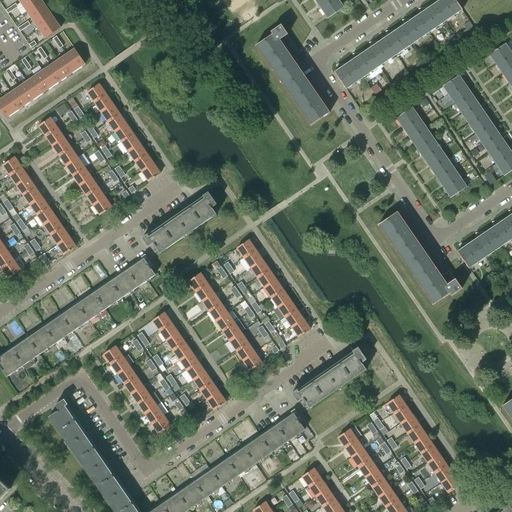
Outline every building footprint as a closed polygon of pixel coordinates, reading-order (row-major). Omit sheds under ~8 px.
[(24,0),(20,3),(27,12),(42,1),(41,0),(24,0)] [(313,0),(320,9),(332,0),(313,0)] [(344,7),(338,0),(332,0),(320,9),(327,19),(344,7)] [(454,0),(440,0),(433,5),(445,22),(462,10),(454,0)] [(27,12),(33,21),(48,10),(42,1),(27,12)] [(433,5),(417,16),(429,33),(445,22),(433,5)] [(48,10),(33,21),(39,29),(54,19),(48,10)] [(417,16),(400,27),(412,44),(429,33),(417,16)] [(39,29),(45,39),(61,28),(54,19),(39,29)] [(466,29),(460,33),(463,37),(474,30),(469,21),(464,25),(466,29)] [(256,46),(310,126),(327,114),(329,113),(283,45),(289,41),(290,40),(287,35),(288,35),(288,34),(281,25),(271,32),(272,34),(256,46)] [(400,27),(384,38),(396,56),(412,44),(400,27)] [(453,35),(447,39),(451,45),(457,41),(453,35)] [(384,38),(367,50),(379,67),(396,56),(384,38)] [(489,55),(496,65),(511,54),(511,53),(506,44),(489,55)] [(75,49),(66,55),(77,70),(85,64),(75,49)] [(367,50),(351,61),(363,78),(379,67),(367,50)] [(511,54),(496,65),(503,75),(511,68),(511,54)] [(66,55),(58,60),(69,75),(77,70),(66,55)] [(58,60),(51,65),(61,81),(69,75),(58,60)] [(363,78),(351,61),(334,72),(346,90),(363,78)] [(53,86),(61,81),(51,65),(43,71),(53,86)] [(511,68),(503,75),(509,85),(511,83),(511,68)] [(35,76),(45,92),(53,86),(43,71),(35,76)] [(449,97),(466,86),(459,75),(442,87),(449,97)] [(37,97),(45,92),(35,76),(27,82),(37,97)] [(37,97),(27,82),(19,87),(29,103),(37,97)] [(87,92),(94,102),(106,94),(99,84),(87,92)] [(375,86),(371,89),(375,95),(379,92),(375,86)] [(473,95),(466,86),(449,97),(456,107),(473,95)] [(19,87),(11,92),(21,108),(29,103),(19,87)] [(70,99),(74,108),(90,100),(86,91),(70,99)] [(14,113),(21,108),(11,92),(3,98),(14,113)] [(113,104),(106,94),(94,102),(101,112),(113,104)] [(480,105),(473,95),(456,107),(463,117),(480,105)] [(3,98),(0,99),(0,111),(5,119),(14,113),(3,98)] [(423,108),(429,105),(425,99),(420,102),(423,108)] [(61,116),(69,111),(65,104),(56,109),(61,116)] [(101,112),(108,122),(120,114),(113,104),(101,112)] [(470,127),(486,115),(480,105),(463,117),(470,127)] [(396,119),(403,129),(419,117),(412,107),(396,119)] [(126,124),(120,114),(108,122),(114,132),(126,124)] [(486,115),(470,127),(475,135),(477,137),(493,125),(486,115)] [(426,127),(419,117),(403,129),(409,139),(426,127)] [(38,126),(45,136),(57,128),(50,118),(38,126)] [(114,132),(121,142),(133,134),(126,124),(114,132)] [(500,135),(493,125),(477,137),(478,139),(483,146),(500,135)] [(409,139),(416,149),(433,137),(426,127),(409,139)] [(45,136),(52,146),(64,138),(57,128),(45,136)] [(140,144),(133,134),(121,142),(128,152),(140,144)] [(477,137),(475,135),(469,139),(472,143),(478,139),(477,137)] [(507,145),(500,135),(483,146),(490,156),(507,145)] [(440,147),(433,137),(416,149),(423,159),(440,147)] [(64,138),(52,146),(59,156),(71,148),(64,138)] [(128,152),(135,162),(147,154),(140,144),(128,152)] [(511,155),(511,152),(507,145),(490,156),(496,165),(497,166),(511,155)] [(423,159),(430,168),(447,157),(440,147),(423,159)] [(59,156),(66,166),(78,158),(71,148),(59,156)] [(154,164),(147,154),(135,162),(142,172),(154,164)] [(511,170),(511,155),(497,166),(498,168),(504,176),(511,170)] [(10,175),(21,167),(14,157),(3,165),(10,175)] [(453,167),(447,157),(430,168),(437,178),(453,167)] [(66,166),(73,176),(84,168),(78,158),(66,166)] [(142,172),(149,182),(161,174),(154,164),(142,172)] [(28,177),(21,167),(10,175),(16,185),(28,177)] [(437,178),(443,188),(460,177),(453,167),(437,178)] [(73,176),(79,186),(91,177),(84,168),(73,176)] [(35,187),(28,177),(16,185),(23,195),(35,187)] [(79,186),(86,195),(98,187),(91,177),(79,186)] [(467,187),(460,177),(443,188),(450,198),(467,187)] [(42,197),(35,187),(23,195),(30,205),(42,197)] [(86,195),(93,205),(105,197),(98,187),(86,195)] [(142,238),(148,247),(153,244),(155,246),(157,249),(160,254),(216,215),(213,209),(212,208),(217,205),(208,192),(203,196),(204,199),(149,237),(147,234),(142,238)] [(49,207),(42,197),(30,205),(37,215),(49,207)] [(112,207),(105,197),(93,205),(100,216),(112,207)] [(55,217),(49,207),(37,215),(44,225),(55,217)] [(444,280),(429,258),(398,212),(397,212),(395,213),(378,225),(433,305),(450,293),(452,296),(462,289),(455,279),(454,280),(451,275),(444,280)] [(62,227),(55,217),(44,225),(50,235),(62,227)] [(511,224),(507,217),(490,229),(502,246),(511,239),(511,224)] [(69,237),(62,227),(50,235),(57,245),(69,237)] [(502,246),(490,229),(474,240),(486,257),(502,246)] [(76,247),(69,237),(57,245),(64,255),(76,247)] [(9,243),(12,247),(17,243),(13,238),(8,242),(9,243)] [(237,248),(244,258),(256,250),(248,240),(237,248)] [(474,240),(457,251),(469,269),(486,257),(474,240)] [(0,255),(0,265),(2,268),(14,260),(7,250),(0,255)] [(262,260),(256,250),(244,258),(251,268),(262,260)] [(0,368),(6,377),(155,275),(150,267),(152,266),(145,255),(141,257),(143,259),(0,357),(0,368)] [(21,271),(14,260),(2,268),(9,279),(21,271)] [(251,268),(257,278),(269,270),(262,260),(251,268)] [(223,266),(226,270),(231,267),(228,262),(223,266)] [(216,270),(219,275),(224,272),(221,267),(216,270)] [(276,280),(269,270),(257,278),(264,288),(276,280)] [(188,281),(195,292),(207,283),(200,273),(188,281)] [(264,288),(271,298),(283,290),(276,280),(264,288)] [(195,292),(202,301),(214,293),(207,283),(195,292)] [(290,300),(283,290),(271,298),(278,308),(290,300)] [(202,301),(209,311),(221,303),(214,293),(202,301)] [(247,300),(254,310),(258,306),(255,302),(254,302),(250,297),(247,300)] [(278,308),(285,317),(296,309),(290,300),(278,308)] [(209,311),(216,321),(227,313),(221,303),(209,311)] [(262,311),(258,306),(254,310),(261,320),(265,318),(261,312),(262,311)] [(303,319),(296,309),(285,317),(291,327),(303,319)] [(152,321),(159,331),(171,323),(164,312),(152,321)] [(216,321),(222,331),(234,323),(227,313),(216,321)] [(291,327),(298,338),(310,329),(303,319),(291,327)] [(178,333),(171,323),(159,331),(166,341),(178,333)] [(222,331),(229,341),(241,333),(234,323),(222,331)] [(142,333),(137,336),(142,343),(147,339),(143,335),(142,333)] [(166,341),(173,351),(185,342),(178,333),(166,341)] [(229,341),(236,351),(248,343),(241,333),(229,341)] [(274,339),(281,349),(286,346),(279,336),(274,339)] [(191,352),(185,342),(173,351),(180,360),(191,352)] [(236,351),(243,361),(255,353),(248,343),(236,351)] [(103,354),(110,364),(122,356),(115,346),(103,354)] [(274,354),(279,351),(276,346),(271,349),(274,354)] [(299,392),(297,389),(291,393),(298,402),(303,399),(304,401),(306,404),(309,408),(366,370),(362,364),(362,363),(366,360),(358,347),(352,351),(354,354),(299,392)] [(180,360),(186,370),(198,362),(191,352),(180,360)] [(255,353),(243,361),(250,371),(262,363),(255,353)] [(110,364),(117,374),(129,366),(122,356),(110,364)] [(205,372),(198,362),(186,370),(193,380),(205,372)] [(117,374),(124,384),(136,376),(129,366),(117,374)] [(193,380),(200,390),(212,382),(205,372),(193,380)] [(124,384),(131,394),(143,386),(136,376),(124,384)] [(212,382),(200,390),(196,393),(199,397),(203,394),(207,400),(219,392),(212,382)] [(131,394),(138,404),(150,396),(143,386),(131,394)] [(226,402),(219,392),(207,400),(214,410),(226,402)] [(387,404),(394,414),(405,406),(398,395),(387,404)] [(138,404),(145,414),(156,406),(150,396),(138,404)] [(511,398),(502,406),(507,413),(511,420),(511,398)] [(64,399),(55,405),(58,410),(56,412),(49,417),(114,511),(185,511),(305,430),(299,422),(302,420),(294,409),(290,412),(292,414),(149,511),(138,511),(65,406),(68,404),(64,399)] [(145,414),(151,424),(163,416),(156,406),(145,414)] [(412,416),(405,406),(394,414),(400,424),(412,416)] [(198,414),(193,417),(197,422),(201,419),(198,414)] [(163,416),(151,424),(158,434),(170,426),(163,416)] [(400,424),(407,434),(419,426),(412,416),(400,424)] [(426,435),(419,426),(407,434),(414,444),(426,435)] [(338,437),(345,447),(356,439),(349,429),(338,437)] [(414,444),(421,453),(433,445),(426,435),(414,444)] [(345,447),(351,457),(363,449),(356,439),(345,447)] [(439,455),(433,445),(421,453),(428,463),(439,455)] [(351,457),(358,467),(370,459),(363,449),(351,457)] [(428,463),(434,473),(446,465),(439,455),(428,463)] [(358,467),(365,477),(377,469),(370,459),(358,467)] [(453,475),(446,465),(434,473),(441,483),(453,475)] [(302,476),(309,487),(320,479),(313,468),(302,476)] [(365,477),(372,487),(383,479),(377,469),(365,477)] [(441,483),(448,493),(460,485),(453,475),(441,483)] [(413,481),(417,485),(421,482),(418,477),(413,481)] [(0,499),(11,489),(0,478),(0,499)] [(327,488),(320,479),(309,487),(315,497),(327,488)] [(372,487),(378,497),(390,489),(383,479),(372,487)] [(315,497),(322,506),(334,498),(327,488),(315,497)] [(378,497),(385,507),(397,499),(390,489),(378,497)] [(288,494),(291,499),(296,495),(293,491),(288,494)] [(427,501),(430,506),(435,502),(432,497),(427,501)] [(335,511),(341,508),(334,498),(322,506),(325,511),(335,511)] [(385,507),(388,511),(398,511),(404,509),(397,499),(385,507)] [(253,510),(254,511),(271,511),(272,511),(265,502),(253,510)] [(424,510),(429,507),(425,502),(421,505),(424,510)] [(511,511),(511,509),(508,503),(502,507),(504,510),(500,511),(511,511)]
